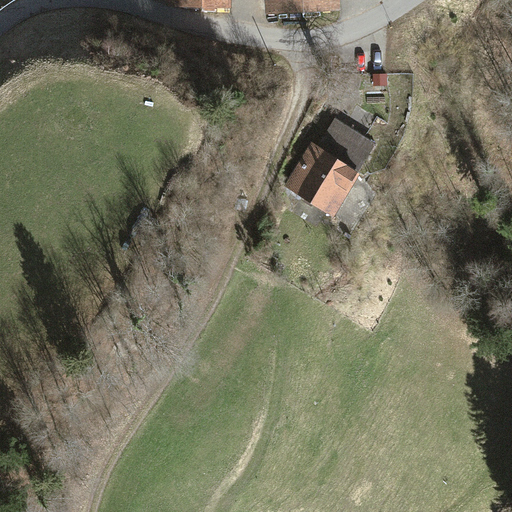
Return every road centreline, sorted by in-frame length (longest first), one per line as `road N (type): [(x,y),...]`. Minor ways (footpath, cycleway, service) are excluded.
road 1 (track): [(102,511),(122,452),(200,335),(331,40)]
road 2 (unclassified): [(114,0),(287,40),(371,30),(418,0)]
